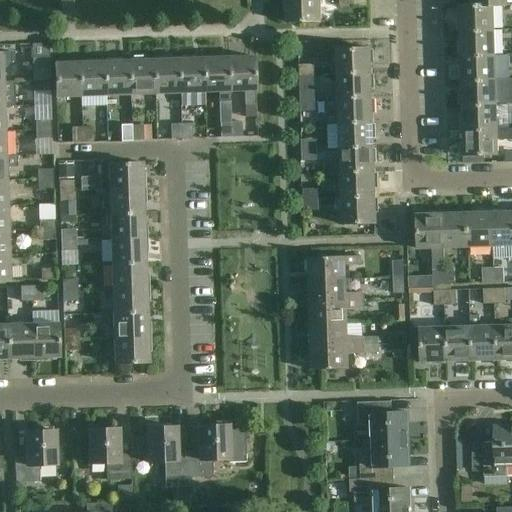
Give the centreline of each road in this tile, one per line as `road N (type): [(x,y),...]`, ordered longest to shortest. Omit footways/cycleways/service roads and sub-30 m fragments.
road 1 (residential): [(0,394),(182,388),(174,149),(63,152)]
road 2 (residential): [(511,182),(429,182),(407,151),(404,0)]
